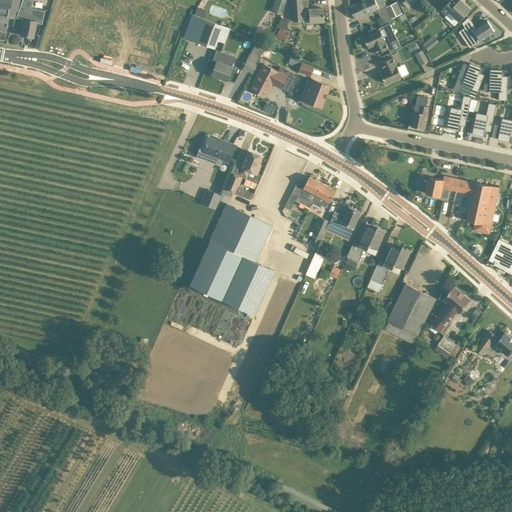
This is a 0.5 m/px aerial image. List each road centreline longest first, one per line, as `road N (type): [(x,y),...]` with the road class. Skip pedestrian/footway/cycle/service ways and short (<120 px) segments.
road 1 (tertiary): [(334,159),(210,102),(0,54)]
road 2 (tertiary): [(511,299),(429,225),(334,159)]
road 3 (residential): [(511,160),(355,129)]
road 4 (unclassified): [(355,129),(338,0)]
